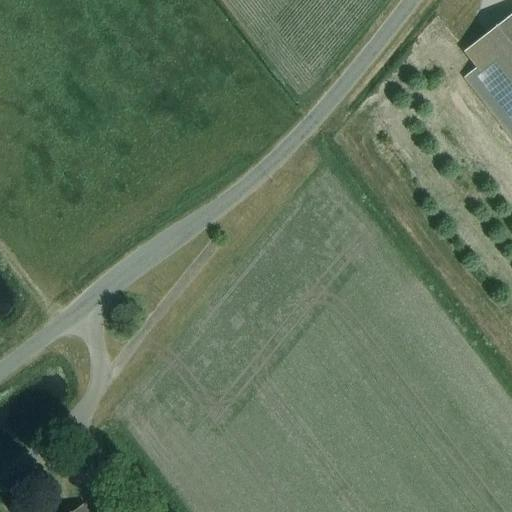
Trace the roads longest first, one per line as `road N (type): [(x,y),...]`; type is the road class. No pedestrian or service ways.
road 1 (unclassified): [(81,311),(274,159),(411,0)]
road 2 (unclassified): [(81,311),(96,387),(71,422),(0,474)]
